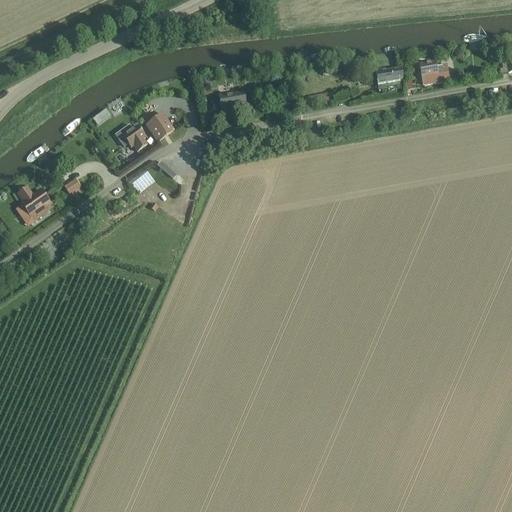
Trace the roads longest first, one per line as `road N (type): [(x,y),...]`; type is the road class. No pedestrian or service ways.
road 1 (residential): [(511,82),(205,136),(155,156),(0,269)]
road 2 (tertiary): [(0,111),(44,75),(209,0)]
